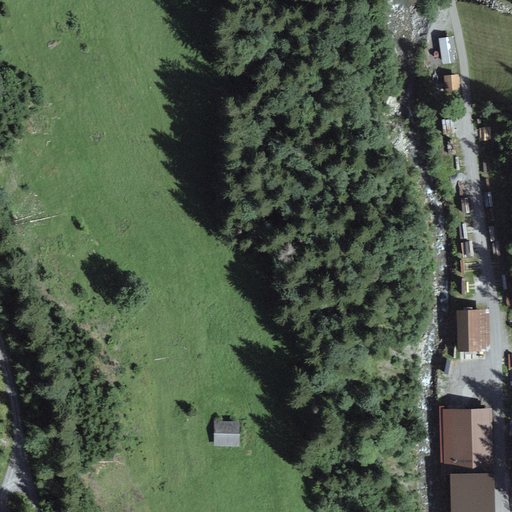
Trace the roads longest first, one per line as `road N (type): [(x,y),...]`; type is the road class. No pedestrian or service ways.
road 1 (unclassified): [(501,511),(491,283),(450,0)]
road 2 (unclassified): [(0,368),(35,511)]
